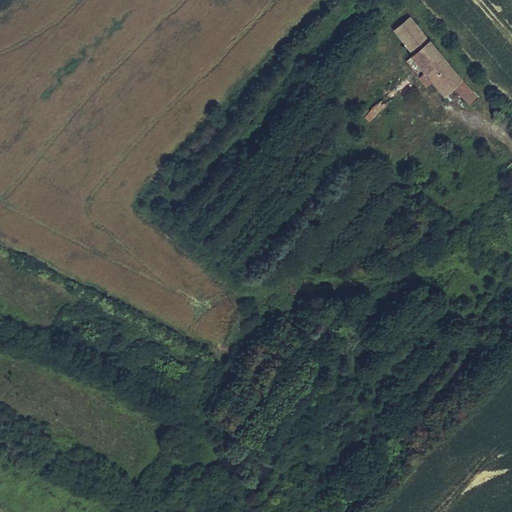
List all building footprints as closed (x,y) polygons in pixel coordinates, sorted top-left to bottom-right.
[(478,98),(409,17),(394,30),(414,53),(411,56),(432,80),(445,95),(455,87),(470,106),(478,98)] [(427,84),(432,80),(411,56),(407,59),(427,84)] [(365,116),(373,109),(376,113),(411,83),(403,74),(360,111),(361,112),(365,116)] [(368,120),(376,113),(373,109),(365,116),(368,120)] [(484,144),(496,156),(501,150),(490,138),(484,144)]
